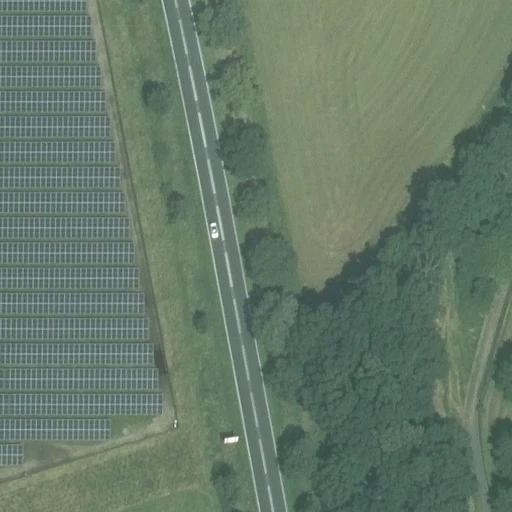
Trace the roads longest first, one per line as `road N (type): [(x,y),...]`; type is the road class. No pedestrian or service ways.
road 1 (primary): [(273,511),(174,0)]
road 2 (unclassified): [(408,259),(511,99)]
